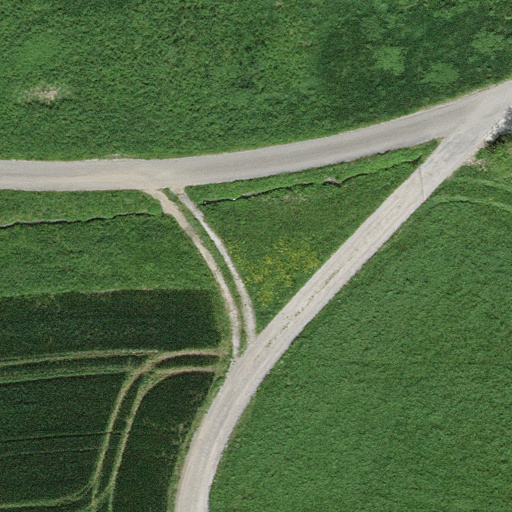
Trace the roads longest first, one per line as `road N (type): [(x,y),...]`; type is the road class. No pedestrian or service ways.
road 1 (track): [(463,131),(290,322),(239,395),(224,417),(197,511)]
road 2 (track): [(167,188),(199,225),(232,295),(239,395)]
